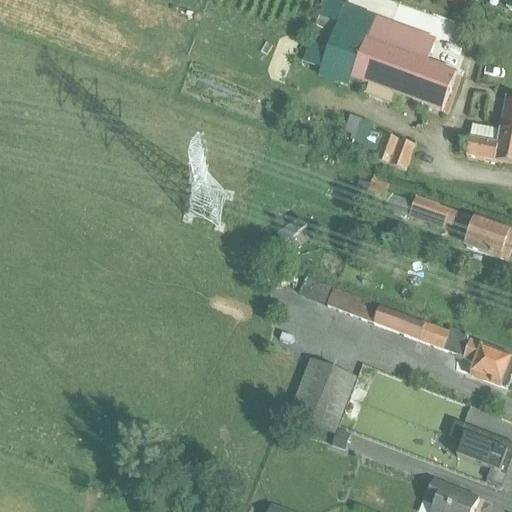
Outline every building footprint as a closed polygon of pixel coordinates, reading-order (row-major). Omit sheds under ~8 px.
[(440,0),(464,8),(467,0),(440,0)] [(511,0),(496,0),(511,6),(509,12),(511,12),(511,0)] [(328,1),(305,63),(321,69),(318,78),(349,89),(352,80),(369,86),(365,96),(391,106),(395,96),(443,113),(457,74),(428,63),(437,40),(328,1)] [(473,126),(467,158),(511,166),(511,100),(506,100),(500,131),(473,126)] [(350,117),(345,133),(352,136),(350,140),(353,141),(349,153),(406,173),(416,148),(371,132),(373,125),(350,117)] [(360,182),(353,202),(364,205),(363,207),(381,214),(381,211),(406,220),(411,203),(387,195),(393,179),(375,173),(370,185),(360,182)] [(501,260),(511,233),(417,199),(409,219),(444,231),(446,226),(468,234),(469,229),(472,231),(466,248),(501,260)] [(511,233),(501,260),(508,263),(511,251),(511,233)] [(501,388),(511,359),(511,358),(468,342),(469,337),(451,330),(449,334),(305,280),(300,296),(328,307),(328,309),(475,365),(470,376),(501,388)] [(511,359),(501,388),(506,389),(511,376),(511,359)] [(311,362),(290,418),(336,435),(357,380),(311,362)] [(406,396),(401,415),(451,427),(455,408),(406,396)] [(511,445),(455,423),(450,437),(463,443),(457,457),(491,471),(487,481),(503,487),(511,462),(511,445)] [(339,432),(333,449),(345,453),(351,436),(339,432)] [(434,483),(427,502),(435,505),(432,511),(474,511),(479,501),(434,483)]
